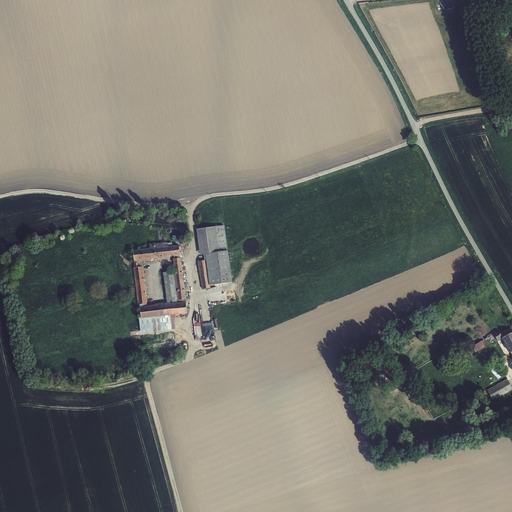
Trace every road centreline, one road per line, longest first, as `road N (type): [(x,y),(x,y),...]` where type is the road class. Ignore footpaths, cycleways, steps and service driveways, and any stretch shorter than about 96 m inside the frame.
road 1 (unclassified): [(346,0),(511,310)]
road 2 (track): [(195,255),(190,216),(198,201),(282,186),(420,138)]
road 3 (track): [(0,196),(42,190),(192,210)]
